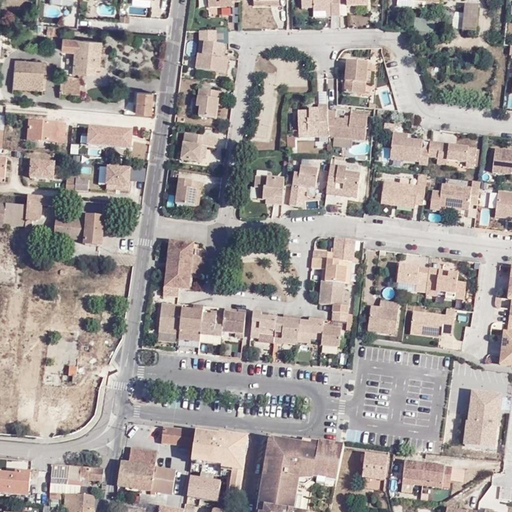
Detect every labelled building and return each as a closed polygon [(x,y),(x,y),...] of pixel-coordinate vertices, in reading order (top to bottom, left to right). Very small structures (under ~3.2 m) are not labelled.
[(232,4),(240,4),(240,0),(208,0),(208,8),(220,8),(220,4),(232,4)] [(331,10),(331,15),(340,15),(340,5),(339,0),(301,0),(302,7),(313,8),(314,11),(331,10)] [(339,0),(340,5),(347,5),(348,9),(369,9),(369,0),(339,0)] [(425,9),(425,2),(407,1),(406,6),(406,8),(425,9)] [(476,32),(479,6),(466,4),(464,23),(463,31),(476,32)] [(435,21),(420,20),(418,32),(434,33),(435,21)] [(64,37),(65,26),(47,25),(46,35),(64,37)] [(229,37),(229,30),(218,29),(218,37),(229,37)] [(216,46),(215,31),(200,32),(200,44),(205,45),(203,57),(198,56),(197,68),(205,69),(204,73),(224,75),(226,60),(222,59),(224,47),(216,46)] [(63,50),(75,51),(76,39),(64,38),(63,50)] [(95,67),(97,40),(76,39),(75,51),(75,58),(74,64),(73,73),(88,74),(89,67),(95,67)] [(44,62),(15,59),(14,70),(43,73),(44,62)] [(364,93),(365,82),(366,72),(367,62),(349,60),(347,74),(347,81),(346,92),(364,93)] [(42,89),(43,73),(14,70),(13,88),(42,89)] [(80,80),(61,78),(59,92),(79,93),(80,80)] [(378,90),(382,109),(396,106),(392,87),(378,90)] [(197,106),(201,106),(200,115),(217,118),(218,107),(218,101),(223,102),(225,93),(200,89),(197,106)] [(137,91),(135,112),(151,113),(153,92),(137,91)] [(319,92),(320,104),(327,103),(326,91),(319,92)] [(320,131),(320,137),(330,138),(329,130),(328,112),(327,107),(319,107),(319,111),(311,111),(311,114),(299,113),(299,131),(320,131)] [(337,119),(337,114),(328,112),(329,130),(330,138),(334,138),(366,142),(368,117),(352,115),(351,118),(351,121),(343,119),(337,119)] [(30,120),(28,141),(64,143),(66,123),(30,120)] [(133,128),(89,125),(87,145),(132,148),(133,128)] [(185,137),(182,162),(201,164),(202,158),(204,159),(205,150),(208,150),(215,150),(216,140),(185,137)] [(420,162),(420,165),(427,166),(428,158),(429,148),(422,148),(422,141),(408,139),(393,138),(391,158),(420,162)] [(455,148),(455,146),(429,143),(429,148),(428,158),(436,159),(436,165),(446,167),(447,161),(466,164),(465,167),(473,168),(475,151),(455,148)] [(510,175),(510,173),(511,173),(511,153),(494,151),(492,173),(510,175)] [(54,181),(55,160),(30,158),(28,179),(54,181)] [(446,170),(464,173),(465,167),(466,164),(447,161),(446,167),(446,170)] [(347,169),(331,167),(327,193),(335,193),(335,188),(359,192),(362,175),(347,173),(347,169)] [(109,168),(107,188),(129,190),(131,170),(109,168)] [(301,189),(314,190),(316,172),(301,170),(299,175),(294,174),(292,192),(300,193),(301,190),(301,189)] [(169,181),(178,182),(179,172),(171,171),(169,181)] [(277,198),(277,203),(284,204),(288,176),(258,172),(257,184),(263,184),(262,196),(270,197),(277,198)] [(426,176),(419,175),(418,183),(426,184),(427,176),(426,176)] [(68,178),(67,189),(88,191),(89,180),(68,178)] [(180,181),(177,204),(197,207),(199,191),(204,191),(204,184),(180,181)] [(480,183),(473,182),(472,189),(479,190),(480,183)] [(417,188),(385,184),(383,203),(415,206),(423,206),(426,184),(418,183),(417,188)] [(472,189),(443,185),(442,192),(441,207),(470,210),(470,204),(478,204),(479,190),(472,189)] [(359,192),(335,188),(335,193),(359,197),(359,192)] [(301,189),(301,190),(300,193),(300,196),(314,198),(314,190),(301,189)] [(431,210),(441,211),(441,207),(442,192),(433,191),(431,210)] [(511,213),(511,193),(497,192),(496,212),(511,213)] [(55,205),(55,198),(28,195),(27,207),(26,224),(25,227),(25,240),(33,241),(34,231),(31,231),(33,221),(38,221),(41,214),(42,204),(55,205)] [(6,222),(26,224),(27,207),(0,204),(0,227),(5,228),(5,225),(6,222)] [(85,241),(85,245),(102,247),(105,218),(87,217),(87,221),(57,218),(56,238),(85,241)] [(353,263),(356,241),(337,239),(335,253),(335,261),(349,262),(352,262),(353,263)] [(193,244),(170,242),(168,265),(207,269),(208,259),(196,258),(197,251),(192,251),(193,244)] [(329,252),(313,250),(313,258),(328,260),(329,252)] [(328,260),(313,258),(312,268),(323,269),(327,270),(326,283),(346,285),(349,262),(335,261),(328,260)] [(207,269),(168,265),(166,287),(180,289),(189,289),(189,284),(195,284),(195,277),(206,277),(207,269)] [(417,286),(417,293),(427,294),(429,276),(420,274),(420,269),(402,267),(400,283),(417,286)] [(441,271),(439,274),(430,273),(429,276),(427,294),(437,295),(437,291),(446,292),(456,293),(455,298),(464,299),(466,284),(458,283),(458,276),(453,275),(453,272),(441,271)] [(319,304),(333,306),(332,312),(347,314),(348,306),(344,305),(346,285),(326,283),(322,282),(319,304)] [(180,289),(166,287),(165,287),(164,295),(179,297),(180,289)] [(399,311),(400,303),(382,301),(381,309),(399,311)] [(182,306),(162,304),(159,332),(180,334),(182,308),(182,306)] [(180,334),(179,339),(200,342),(201,335),(203,314),(204,306),(193,305),(192,310),(182,308),(180,334)] [(381,309),(372,308),(370,322),(397,325),(399,311),(381,309)] [(237,334),(237,337),(243,337),(246,311),(239,310),(239,314),(224,313),(222,332),(237,334)] [(217,312),(216,315),(203,314),(201,335),(222,336),(222,332),(224,313),(217,312)] [(262,312),(253,312),(251,338),(259,339),(260,333),(275,335),(276,319),(262,317),(262,312)] [(342,321),(347,321),(347,314),(332,312),(331,320),(333,320),(342,321)] [(456,318),(414,313),(413,327),(426,329),(454,332),(456,318)] [(276,319),(275,335),(274,343),(282,344),(282,342),(283,338),(298,340),(300,322),(276,319)] [(341,330),(342,321),(333,320),(332,326),(323,325),(323,328),(341,330)] [(309,321),(308,323),(300,322),(298,340),(298,342),(308,343),(309,339),(322,340),(323,328),(323,325),(324,323),(309,321)] [(397,334),(397,325),(370,322),(369,331),(397,334)] [(413,327),(412,334),(424,335),(426,329),(413,327)] [(323,328),(322,340),(321,345),(340,347),(341,330),(323,328)] [(454,332),(426,329),(424,335),(441,337),(442,332),(454,334),(454,332)] [(179,339),(180,334),(159,332),(159,341),(179,344),(179,339)] [(511,333),(507,333),(503,333),(503,338),(501,349),(499,365),(511,366),(511,333)] [(77,376),(79,366),(70,364),(68,375),(77,376)] [(493,454),(500,401),(490,399),(490,403),(483,402),(481,398),(472,397),(469,426),(467,426),(464,450),(493,454)] [(162,443),(192,446),(194,431),(164,428),(162,443)] [(226,495),(238,494),(248,437),(219,433),(219,436),(197,432),(192,462),(222,467),(221,469),(233,471),(232,478),(229,477),(226,495)] [(313,481),(314,479),(337,483),(340,470),(345,447),(319,443),(319,444),(312,442),(311,446),(273,439),(269,442),(266,463),(259,502),(256,511),(299,511),(295,511),(297,500),(300,481),(313,481)] [(158,452),(132,448),(129,463),(155,467),(158,452)] [(363,477),(386,480),(389,457),(363,454),(362,461),(365,461),(363,477)] [(155,467),(129,463),(121,462),(118,486),(173,494),(176,470),(155,467)] [(405,462),(402,484),(423,486),(425,465),(405,462)] [(452,468),(425,465),(423,486),(442,489),(443,484),(450,484),(452,468)] [(52,466),(50,485),(72,486),(73,467),(52,466)] [(87,487),(88,480),(102,481),(102,469),(73,467),(72,486),(87,487)] [(455,468),(454,479),(465,480),(465,468),(455,468)] [(0,473),(0,493),(17,495),(17,492),(29,493),(31,478),(28,477),(28,473),(17,471),(16,474),(0,473)] [(201,479),(190,477),(187,497),(218,501),(222,483),(214,481),(215,476),(202,474),(201,479)] [(36,490),(34,502),(47,504),(49,492),(36,490)] [(64,494),(64,506),(66,507),(76,507),(77,495),(64,494)] [(94,511),(95,497),(77,495),(76,507),(66,507),(65,511),(94,511)]
